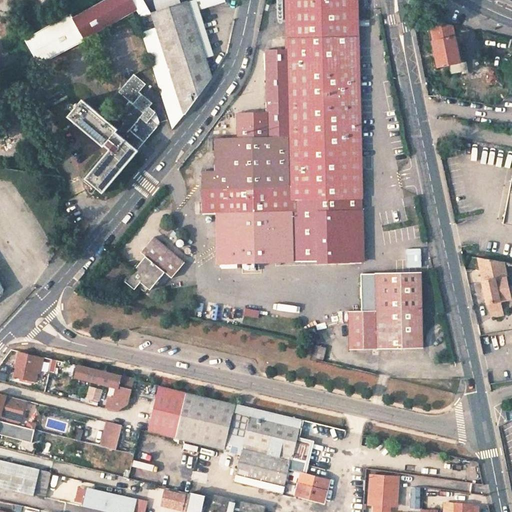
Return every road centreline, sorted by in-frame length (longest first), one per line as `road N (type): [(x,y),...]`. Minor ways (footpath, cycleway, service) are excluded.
road 1 (residential): [(481,423),(441,426),(47,339),(20,317)]
road 2 (unclassified): [(20,317),(227,82),(250,0)]
road 3 (tertiary): [(407,71),(481,423)]
